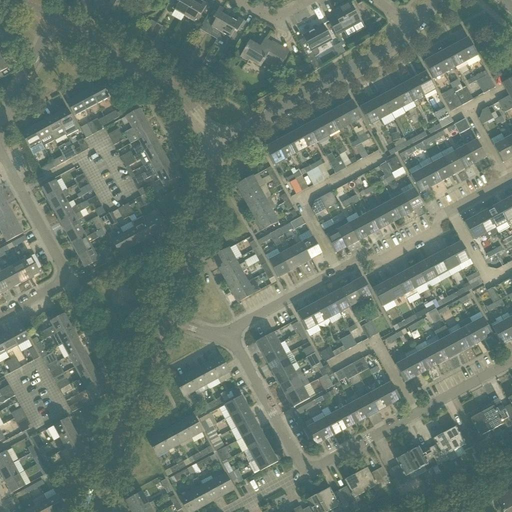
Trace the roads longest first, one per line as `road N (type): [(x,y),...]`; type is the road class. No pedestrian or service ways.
road 1 (residential): [(511,177),(452,210),(434,233),(336,272),(226,334)]
road 2 (residential): [(304,474),(511,360)]
road 3 (residential): [(214,142),(409,27)]
road 4 (residential): [(0,316),(52,288),(64,267),(0,155)]
road 5 (residential): [(214,142),(173,88),(52,22)]
road 6 (residential): [(92,511),(167,320)]
road 7 (residential): [(167,320),(216,179),(214,142)]
road 8 (residential): [(304,474),(226,334)]
